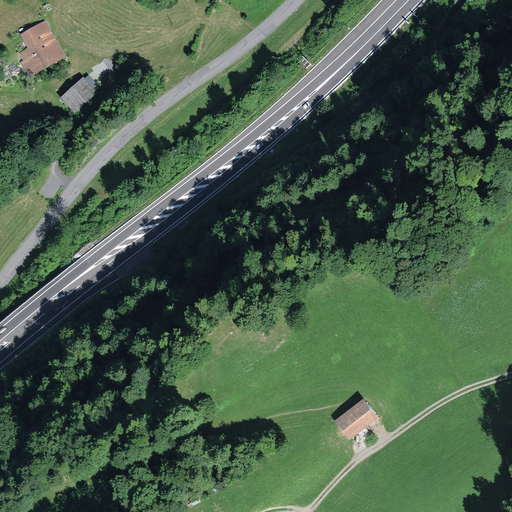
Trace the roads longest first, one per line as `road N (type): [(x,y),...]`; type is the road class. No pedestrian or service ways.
road 1 (trunk): [(0,347),(239,157),(404,0)]
road 2 (unclassified): [(0,284),(76,186),(143,117),(223,63),(295,0)]
road 3 (track): [(358,465),(444,398),(511,376)]
